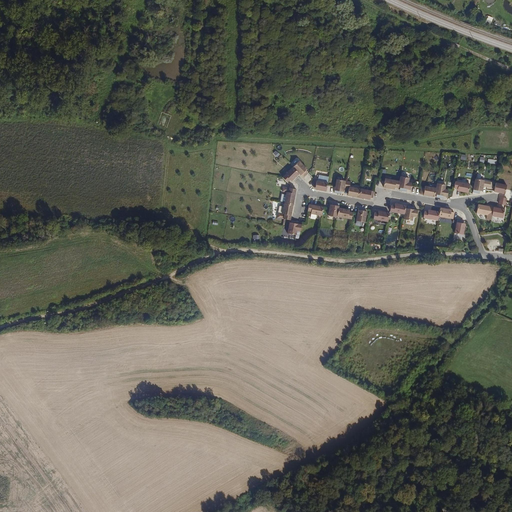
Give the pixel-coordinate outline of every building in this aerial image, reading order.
[(300,174),(303,178),(307,173),(306,172),(307,170),(299,162),(293,168),(300,174)] [(283,178),(288,183),(291,180),(292,181),(300,174),(293,168),(283,178)] [(407,191),(407,189),(411,189),(412,186),(412,183),(408,182),(409,177),(401,176),(400,181),(399,189),(407,191)] [(399,189),(400,181),(386,178),(386,180),(385,187),(399,189)] [(334,192),(343,193),(344,188),(345,181),(345,180),(337,179),(335,186),(334,192)] [(473,189),(483,191),(484,186),(487,187),(491,188),(492,181),(475,179),(473,189)] [(315,189),(327,191),(328,185),(328,184),(317,181),(315,189)] [(358,197),(360,189),(350,187),(351,182),(345,181),(344,188),(348,189),(347,195),(358,197)] [(458,190),(469,192),(470,184),(460,182),(456,181),(454,188),(458,189),(458,190)] [(436,194),(448,197),(449,190),(445,189),(446,184),(438,182),(437,188),(436,194)] [(506,193),(507,184),(496,182),(495,191),(506,193)] [(422,188),(420,194),(435,197),(436,194),(437,188),(426,186),(426,188),(422,188)] [(293,205),(296,189),(290,188),(283,187),(282,194),(286,195),(285,203),(293,205)] [(358,197),(372,200),(373,191),(360,189),(358,197)] [(289,220),(291,220),(293,205),(285,203),(283,214),(279,214),(278,218),(284,219),(289,220)] [(395,205),(391,205),(390,213),(404,215),(405,208),(406,205),(395,203),(395,205)] [(324,207),(309,205),(308,213),(322,216),(324,207)] [(339,206),(330,205),(329,208),(328,216),(337,218),(338,208),(339,206)] [(494,207),(484,205),(482,214),(488,215),(487,220),(492,221),(494,207)] [(494,207),(493,216),(504,218),(505,209),(494,207)] [(351,220),(352,212),(349,211),(349,209),(338,208),(337,218),(351,220)] [(404,215),(404,219),(413,221),(413,217),(417,218),(418,213),(418,210),(415,210),(405,208),(404,215)] [(451,210),(440,208),(439,212),(438,217),(453,219),(454,213),(451,212),(451,210)] [(365,211),(358,210),(358,213),(356,221),(366,222),(367,214),(367,211),(365,211)] [(428,212),(425,211),(424,218),(438,220),(438,217),(439,212),(429,210),(428,212)] [(378,213),(374,213),(373,220),(388,222),(389,213),(378,212),(378,213)] [(288,233),(296,234),(297,230),(301,231),(302,224),(298,224),(298,220),(294,220),(293,220),(292,224),(289,224),(288,233)] [(463,223),(457,222),(455,233),(464,235),(465,228),(465,226),(466,224),(463,223)]
